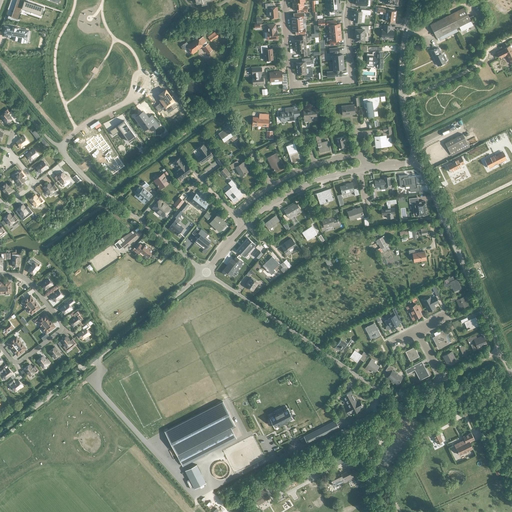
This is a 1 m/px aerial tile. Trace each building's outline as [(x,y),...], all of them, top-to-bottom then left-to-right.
[(14,11),(12,16),(18,18),(22,7),(40,14),(41,12),(42,12),(44,7),(24,0),(18,0),(17,3),(21,5),(18,13),(14,11)] [(305,1),(292,2),(293,8),(297,8),(297,12),(307,11),(307,4),(304,4),(303,1),(305,1)] [(269,8),(270,18),(278,18),(277,7),(273,7),(273,2),(265,3),(265,8),(269,8)] [(340,10),(339,2),(329,3),(330,9),(326,9),(327,16),(336,15),(336,11),(340,10)] [(377,7),(375,7),(375,12),(377,12),(385,13),(385,11),(386,11),(385,20),(395,22),(396,11),(385,9),(385,8),(377,7)] [(461,31),(473,25),(470,21),(475,19),(473,15),(469,17),(464,7),(452,13),(459,26),(461,31)] [(354,11),(353,22),(361,22),(361,18),(364,19),(365,14),(370,15),(370,10),(361,9),(361,11),(354,11)] [(292,24),(302,23),(302,18),(304,18),(303,13),(294,13),(294,17),(292,18),(292,24)] [(459,26),(452,13),(441,18),(430,24),(437,38),(442,35),(443,39),(457,31),(456,28),(459,26)] [(329,33),(340,31),(340,24),(335,24),(334,20),(326,21),(327,25),(329,25),(329,33)] [(1,23),(0,29),(3,30),(3,32),(6,32),(15,35),(15,34),(22,36),(23,28),(13,26),(6,24),(1,23)] [(302,23),(292,24),(293,30),(296,30),(296,34),(305,33),(305,27),(303,28),(302,23)] [(276,30),(275,24),(267,24),(268,31),(267,31),(268,39),(268,40),(272,40),(272,39),(277,39),(277,30),(276,30)] [(386,37),(392,38),(393,30),(390,30),(390,29),(390,25),(384,25),(384,30),(382,29),(381,37),(383,37),(382,39),(386,39),(386,37)] [(361,29),(355,29),(356,41),(364,41),(364,37),(367,37),(367,30),(368,30),(368,26),(361,26),(361,29)] [(340,31),(329,33),(330,37),(327,38),(327,41),(329,41),(330,45),(336,44),(336,40),(341,39),(340,31)] [(215,32),(208,37),(211,41),(218,36),(215,32)] [(295,46),(306,45),(306,42),(308,42),(307,39),(310,39),(310,37),(307,38),(307,35),(299,35),(299,39),(294,40),(295,46)] [(189,45),(189,44),(187,46),(193,54),(197,51),(197,50),(202,46),(207,53),(212,50),(203,37),(199,40),(197,38),(189,45)] [(264,52),(264,60),(267,60),(267,62),(271,62),(271,60),(273,59),(272,48),(267,49),(267,45),(260,45),(261,53),(264,52)] [(306,45),(295,46),(295,52),(300,51),(300,55),(309,55),(309,48),(306,48),(306,45)] [(511,64),(511,63),(511,51),(509,46),(503,49),(504,50),(497,53),(500,59),(506,56),(511,64)] [(333,62),(343,61),(342,54),(339,54),(339,52),(339,48),(329,48),(330,53),(332,52),(333,62)] [(438,65),(445,62),(438,48),(431,52),(438,65)] [(371,67),(382,67),(383,60),(382,60),(382,52),(377,52),(376,56),(368,55),(368,64),(372,64),(371,67)] [(296,68),(306,67),(306,64),(311,64),(310,58),(303,58),(303,62),(296,62),(296,68)] [(343,61),(333,62),(334,71),(327,72),(327,77),(341,76),(341,71),(340,71),(340,68),(343,68),(343,61)] [(252,77),(253,85),(264,84),(263,76),(261,76),(261,73),(262,73),(261,67),(252,68),(252,74),(255,74),(255,77),(252,77)] [(306,67),(296,68),(297,74),(304,73),(305,77),(313,76),(312,70),(306,71),(306,67)] [(283,89),(288,89),(287,81),(287,80),(287,73),(282,74),(281,71),(276,71),(276,72),(270,73),(270,81),(282,80),(283,89)] [(174,110),(180,106),(174,97),(173,98),(168,91),(161,95),(163,99),(162,100),(167,108),(171,105),(174,110)] [(362,98),(364,106),(365,106),(366,117),(372,116),(371,114),(373,114),(372,108),(373,108),(375,107),(376,106),(377,103),(378,100),(378,99),(378,98),(378,97),(378,96),(362,98)] [(343,115),(354,114),(353,104),(349,105),(349,106),(342,107),(343,115)] [(299,109),(293,110),(292,107),(285,108),(286,111),(280,112),(280,116),(276,117),(277,121),(294,119),(294,117),(300,116),(299,109)] [(315,109),(315,108),(303,110),(305,122),(308,121),(308,118),(316,117),(316,114),(322,113),(321,108),(315,109)] [(3,118),(7,123),(12,119),(9,115),(8,113),(9,112),(7,109),(4,111),(5,112),(0,116),(3,119),(3,118)] [(154,127),(158,123),(152,115),(148,118),(144,112),(140,115),(139,114),(135,117),(144,129),(152,123),(154,127)] [(268,126),(268,118),(268,114),(262,113),(262,117),(252,117),(252,125),(268,126)] [(136,137),(124,121),(118,125),(122,131),(120,132),(123,138),(125,136),(129,141),(136,137)] [(224,141),(235,133),(230,126),(222,132),(224,135),(221,137),(224,141)] [(386,134),(391,133),(390,126),(383,126),(383,131),(386,131),(386,134)] [(445,143),(448,149),(451,155),(469,146),(463,134),(445,143)] [(325,151),(330,150),(327,140),(321,142),(320,135),(315,136),(318,146),(317,146),(317,147),(319,146),(320,151),(324,150),(325,151)] [(381,147),(392,145),(391,138),(384,138),(384,135),(374,136),(375,145),(381,145),(381,147)] [(29,142),(24,136),(20,139),(17,142),(21,147),(25,143),(26,144),(29,142)] [(344,141),(345,140),(344,136),(336,138),(339,148),(345,146),(344,141)] [(289,154),(297,151),(294,143),(286,146),(289,154)] [(202,163),(213,155),(208,148),(207,149),(204,144),(197,148),(201,153),(197,156),(200,160),(199,161),(201,163),(202,163)] [(35,156),(36,157),(38,155),(34,148),(30,151),(30,152),(27,154),(31,159),(35,156)] [(297,151),(289,154),(292,163),(300,160),(297,151)] [(275,172),(283,167),(275,153),(267,158),(271,165),(272,165),(275,172)] [(486,160),(490,167),(507,158),(504,153),(496,157),(495,155),(486,160)] [(447,165),(448,167),(450,172),(462,166),(461,165),(464,163),(461,156),(453,160),(453,161),(447,165)] [(175,164),(179,170),(174,173),(179,181),(192,171),(189,167),(187,164),(186,165),(180,158),(173,162),(175,164)] [(241,176),(248,171),(245,166),(246,165),(244,162),(239,164),(237,160),(229,165),(232,169),(235,167),(241,176)] [(45,169),(48,167),(43,161),(40,164),(40,165),(36,167),(40,172),(45,169)] [(219,172),(224,178),(230,173),(225,167),(219,172)] [(16,175),(14,177),(17,181),(17,182),(19,185),(25,180),(23,177),(25,175),(21,170),(19,173),(18,172),(15,174),(16,175)] [(63,172),(57,177),(59,180),(60,179),(63,184),(68,180),(70,179),(67,175),(66,176),(63,172)] [(160,188),(169,182),(164,174),(155,180),(160,188)] [(408,175),(399,176),(400,186),(404,186),(404,185),(413,184),(414,191),(420,190),(419,185),(416,185),(416,181),(413,182),(413,176),(408,177),(408,175)] [(374,183),(370,184),(371,197),(375,196),(375,192),(374,186),(375,186),(376,186),(380,186),(381,189),(385,189),(391,188),(389,177),(384,178),(384,180),(375,181),(375,184),(374,184),(374,183)] [(232,187),(226,192),(234,201),(241,194),(234,186),(235,185),(231,180),(228,183),(232,187)] [(355,195),(359,194),(357,188),(354,189),(352,182),(346,184),(346,185),(340,186),(342,194),(354,191),(355,195)] [(9,187),(6,183),(1,187),(4,191),(4,192),(6,195),(12,190),(9,186),(9,187)] [(53,194),(56,192),(55,191),(58,189),(54,184),(52,186),(49,183),(43,188),(46,190),(47,191),(46,193),(48,195),(52,193),(53,194)] [(145,202),(151,194),(144,188),(139,194),(137,195),(145,202)] [(328,200),(332,198),(329,189),(323,191),(323,192),(317,193),(320,203),(327,200),(328,202),(329,201),(328,200)] [(159,200),(152,208),(161,215),(163,217),(168,212),(170,208),(170,209),(171,208),(164,203),(166,200),(159,194),(156,198),(159,200)] [(193,198),(191,201),(194,204),(201,209),(202,210),(204,208),(207,204),(196,194),(193,198)] [(36,195),(29,199),(32,202),(36,206),(38,205),(39,206),(42,204),(41,203),(44,201),(40,196),(38,198),(36,195)] [(178,207),(184,201),(180,197),(174,204),(178,207)] [(410,203),(412,203),(413,205),(414,211),(416,211),(416,216),(427,214),(426,208),(425,208),(425,206),(425,205),(425,201),(418,202),(418,197),(409,198),(410,203)] [(185,201),(179,208),(183,212),(189,204),(185,201)] [(295,213),(296,215),(299,214),(302,213),(296,202),(289,206),(284,209),(285,212),(282,214),(286,222),(293,218),(291,215),(295,213)] [(23,204),(17,209),(15,210),(17,213),(19,212),(20,211),(23,216),(28,212),(26,209),(26,208),(23,204)] [(351,220),(364,215),(361,207),(355,208),(353,208),(353,209),(348,211),(351,220)] [(393,213),(394,213),(394,207),(381,209),(382,215),(386,214),(387,218),(393,217),(393,213)] [(177,218),(182,212),(178,208),(173,214),(177,218)] [(13,225),(16,223),(15,221),(18,219),(14,214),(12,216),(10,213),(3,218),(6,221),(10,225),(12,223),(13,225)] [(219,230),(226,223),(217,215),(211,223),(219,230)] [(268,229),(280,220),(276,215),(264,223),(268,229)] [(334,226),(339,224),(336,217),(332,218),(332,217),(330,217),(330,216),(327,217),(327,218),(322,220),(323,223),(320,224),(322,230),(326,229),(325,227),(334,224),(334,226)] [(177,235),(183,227),(175,220),(170,227),(175,231),(174,232),(177,235)] [(307,240),(317,233),(312,226),(302,232),(307,240)] [(196,227),(192,233),(196,236),(196,235),(199,237),(194,243),(197,245),(199,243),(205,248),(211,241),(204,236),(206,233),(201,229),(200,230),(196,227)] [(413,239),(417,238),(416,229),(408,231),(409,237),(413,236),(413,239)] [(135,233),(121,244),(124,248),(127,245),(138,237),(135,233)] [(387,245),(383,236),(376,239),(381,248),(387,245)] [(248,238),(237,250),(244,256),(255,244),(248,238)] [(294,249),(297,247),(292,238),(288,241),(282,246),(286,253),(293,248),(294,249)] [(140,244),(134,251),(138,254),(140,251),(148,258),(153,251),(145,244),(143,246),(140,244)] [(259,258),(263,253),(258,249),(254,254),(259,258)] [(415,253),(414,249),(408,250),(409,254),(413,253),(414,261),(426,259),(424,251),(415,253)] [(322,258),(327,267),(331,264),(327,255),(322,258)] [(228,276),(229,273),(231,275),(235,270),(238,272),(245,262),(242,260),(237,256),(234,260),(231,258),(229,261),(230,262),(224,270),(224,269),(222,271),(225,273),(224,274),(225,274),(226,274),(228,276)] [(272,269),(279,263),(272,256),(263,265),(266,268),(265,269),(266,270),(267,269),(269,272),(270,272),(273,270),(272,269)] [(27,261),(32,264),(30,267),(31,267),(28,270),(33,274),(37,270),(40,267),(34,263),(36,261),(30,257),(27,261)] [(286,259),(283,261),(289,268),(291,265),(286,259)] [(289,268),(283,261),(280,264),(286,270),(289,268)] [(446,283),(448,283),(450,281),(454,291),(461,288),(457,278),(454,280),(452,276),(444,280),(446,283)] [(253,291),(258,283),(250,277),(245,285),(253,291)] [(50,287),(53,284),(48,278),(44,281),(44,282),(41,284),(45,289),(49,286),(50,287)] [(5,294),(9,294),(9,292),(10,292),(10,288),(10,282),(6,282),(6,283),(1,283),(2,292),(5,292),(5,294)] [(58,290),(54,293),(55,293),(51,296),(52,297),(51,298),(53,301),(55,300),(55,301),(60,298),(63,296),(58,290)] [(27,308),(31,304),(35,302),(33,299),(30,295),(26,299),(23,302),(27,308)] [(435,308),(434,304),(433,304),(435,303),(436,303),(439,302),(436,296),(431,298),(430,297),(423,301),(428,311),(435,308)] [(465,300),(467,299),(466,296),(456,300),(458,304),(459,303),(461,307),(467,305),(465,300)] [(31,304),(27,308),(31,313),(35,311),(40,307),(37,304),(35,302),(31,304)] [(72,309),(69,304),(67,303),(63,306),(64,306),(60,309),(64,314),(69,310),(69,311),(72,309)] [(419,309),(421,308),(419,305),(417,306),(416,304),(413,306),(412,304),(406,307),(408,310),(410,310),(413,316),(411,316),(413,319),(419,316),(418,314),(421,313),(419,309)] [(42,327),(50,321),(47,318),(48,318),(45,314),(40,318),(38,317),(35,320),(36,321),(37,321),(42,327)] [(395,315),(384,320),(387,326),(389,325),(391,328),(399,324),(399,323),(402,321),(399,314),(396,316),(395,315)] [(73,319),(69,321),(73,326),(78,323),(78,324),(81,321),(76,315),(72,318),(73,319)] [(468,329),(478,324),(475,317),(468,320),(467,317),(461,320),(462,323),(465,321),(468,329)] [(11,330),(14,327),(9,321),(5,324),(6,325),(2,327),(6,332),(11,329),(11,330)] [(52,323),(50,321),(42,327),(46,332),(49,330),(50,330),(54,326),(52,323)] [(86,329),(89,326),(87,323),(82,327),(84,329),(81,331),(82,331),(78,334),(82,339),(87,335),(87,336),(90,334),(86,329)] [(365,327),(372,340),(380,336),(373,323),(365,327)] [(433,337),(439,347),(447,343),(444,336),(449,334),(445,327),(434,333),(436,336),(433,337)] [(473,350),(487,344),(483,335),(477,338),(476,335),(469,337),(471,341),(474,339),(475,342),(471,344),(473,350)] [(67,347),(72,343),(69,340),(70,340),(67,336),(61,341),(63,343),(67,347)] [(21,343),(17,337),(13,339),(8,343),(11,346),(13,349),(21,343)] [(341,351),(347,343),(341,338),(335,347),(341,351)] [(25,348),(21,343),(13,349),(15,351),(15,352),(18,355),(22,351),(25,348)] [(55,347),(49,351),(51,354),(52,354),(55,358),(60,354),(58,351),(55,347)] [(363,352),(362,355),(354,349),(349,356),(357,362),(359,359),(364,362),(368,356),(363,352)] [(412,360),(419,356),(416,350),(411,352),(410,349),(405,351),(408,357),(411,355),(412,358),(411,358),(412,360)] [(443,355),(448,365),(457,361),(452,351),(443,355)] [(40,363),(43,367),(48,364),(46,360),(43,356),(37,361),(39,364),(40,363)] [(374,373),(378,367),(373,363),(375,361),(371,359),(365,368),(369,370),(369,369),(374,373)] [(423,364),(422,365),(420,361),(405,369),(407,373),(415,369),(420,379),(429,375),(423,364)] [(35,372),(38,370),(34,365),(32,367),(30,364),(24,369),(26,372),(27,371),(30,376),(35,372)] [(398,383),(402,377),(392,370),(394,368),(389,364),(385,369),(390,373),(387,377),(394,382),(395,381),(398,383)] [(10,376),(13,374),(8,368),(4,371),(5,371),(1,374),(5,379),(10,375),(10,376)] [(20,388),(23,386),(18,380),(15,382),(13,380),(8,384),(11,386),(9,387),(12,390),(13,389),(15,391),(19,387),(20,388)] [(352,412),(352,413),(360,409),(359,408),(362,406),(360,401),(356,403),(350,391),(343,395),(349,406),(345,408),(348,414),(352,412)] [(222,401),(165,431),(182,465),(231,439),(226,429),(231,427),(235,425),(222,401)] [(275,415),(270,418),(271,421),(273,424),(275,427),(279,424),(280,424),(288,420),(292,417),(291,415),(289,411),(288,409),(283,411),(274,415),(275,415)] [(304,437),(307,442),(338,426),(336,421),(304,437)] [(469,442),(474,439),(471,432),(463,436),(464,439),(455,444),(459,454),(472,448),(469,442)] [(443,441),(439,433),(433,436),(437,444),(443,441)] [(342,483),(353,477),(349,470),(340,474),(339,471),(333,474),(334,474),(329,477),(332,483),(333,483),(334,485),(341,481),(342,483)] [(259,493),(265,502),(270,499),(263,490),(259,493)] [(261,505),(265,502),(259,493),(255,496),(261,505)] [(257,508),(261,505),(255,496),(251,499),(257,508)]
